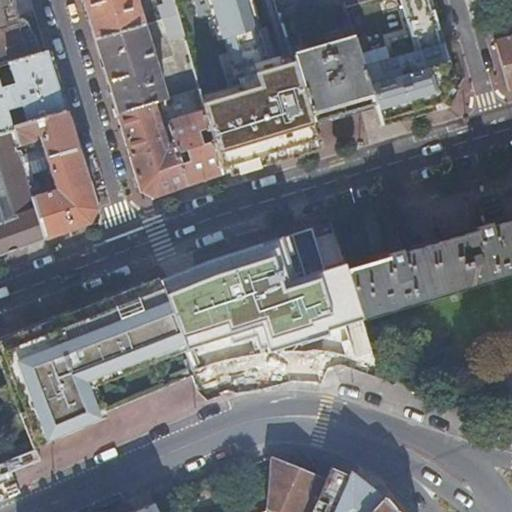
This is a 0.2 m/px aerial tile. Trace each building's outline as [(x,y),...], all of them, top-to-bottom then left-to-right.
[(0,0),(0,66),(7,65),(29,58),(18,22),(17,18),(14,8),(11,0),(0,0)] [(134,0),(81,0),(84,7),(94,41),(143,27),(134,0)] [(194,0),(200,20),(217,15),(234,68),(240,66),(245,78),(237,81),(241,94),(202,107),(203,111),(208,131),(212,143),(221,177),(238,172),(287,157),(320,148),(312,124),(292,58),(277,63),(268,29),(261,30),(252,0),(194,0)] [(340,0),(344,10),(376,0),(340,0)] [(374,106),(381,129),(399,123),(434,112),(432,107),(439,105),(446,109),(456,92),(449,88),(447,82),(453,80),(428,0),(398,0),(413,53),(362,68),(374,106)] [(510,3),(508,0),(481,0),(485,10),(510,3)] [(175,17),(172,3),(156,8),(160,21),(165,20),(175,17)] [(169,35),(180,33),(175,17),(165,20),(169,35)] [(18,22),(29,58),(42,54),(26,25),(25,25),(24,24),(23,23),(23,22),(22,22),(21,22),(20,22),(19,22),(18,22)] [(105,80),(116,116),(154,104),(164,102),(143,27),(94,41),(105,80)] [(360,110),(374,106),(362,68),(353,39),(341,43),(320,48),(292,58),(312,124),(360,110)] [(511,39),(494,44),(507,91),(511,90),(511,39)] [(0,136),(12,133),(11,129),(6,112),(19,108),(24,125),(64,113),(55,83),(46,53),(42,54),(29,58),(7,65),(13,85),(9,87),(10,91),(5,92),(4,88),(0,88),(0,136)] [(449,88),(456,92),(453,80),(447,82),(449,88)] [(154,200),(221,177),(212,143),(201,146),(197,134),(208,131),(203,111),(170,122),(167,127),(161,129),(159,120),(165,119),(164,113),(158,115),(154,104),(116,116),(128,155),(139,193),(154,200)] [(11,129),(12,133),(16,148),(31,144),(33,143),(33,140),(33,138),(37,137),(42,153),(35,156),(36,162),(75,150),(69,129),(64,113),(24,125),(11,129)] [(0,256),(10,253),(44,240),(32,203),(21,166),(16,148),(12,133),(0,136),(0,256)] [(91,205),(75,150),(36,162),(21,166),(32,203),(44,240),(55,236),(63,233),(78,228),(81,224),(89,209),(91,205)] [(89,209),(81,224),(84,227),(88,219),(92,212),(89,209)] [(346,271),(358,312),(361,320),(511,275),(511,221),(489,229),(489,225),(475,230),(476,232),(411,252),(401,255),(399,252),(386,256),(387,259),(346,271)] [(362,320),(346,271),(336,274),(305,285),(287,237),(159,282),(182,341),(224,327),(226,335),(273,318),(282,345),(353,323),(362,320)] [(52,324),(2,344),(13,371),(14,374),(15,373),(29,408),(28,408),(29,411),(39,438),(41,442),(69,429),(79,425),(96,418),(94,412),(81,381),(124,364),(178,343),(182,341),(179,335),(171,313),(159,282),(147,287),(134,292),(123,296),(52,324)] [(103,408),(105,413),(194,375),(182,341),(178,343),(181,352),(127,374),(124,364),(81,381),(94,412),(103,408)] [(178,343),(124,364),(127,374),(181,352),(178,343)] [(1,344),(0,344),(0,365),(4,375),(13,371),(2,344),(1,344)] [(0,458),(32,446),(30,441),(19,415),(29,411),(28,408),(29,408),(15,373),(14,374),(13,371),(4,375),(0,365),(0,458)] [(94,412),(96,418),(79,425),(80,428),(107,417),(105,413),(103,408),(94,412)] [(29,411),(19,415),(30,441),(39,438),(29,411)] [(39,438),(30,441),(32,446),(33,450),(71,433),(69,429),(41,442),(39,438)] [(310,511),(324,482),(290,468),(290,456),(269,457),(265,508),(271,510),(271,511),(273,511),(310,511)] [(329,469),(324,482),(310,511),(370,511),(383,499),(349,475),(348,477),(329,469)] [(393,511),(391,508),(387,503),(383,499),(370,511),(393,511)] [(155,511),(152,503),(137,509),(138,511),(155,511)]
